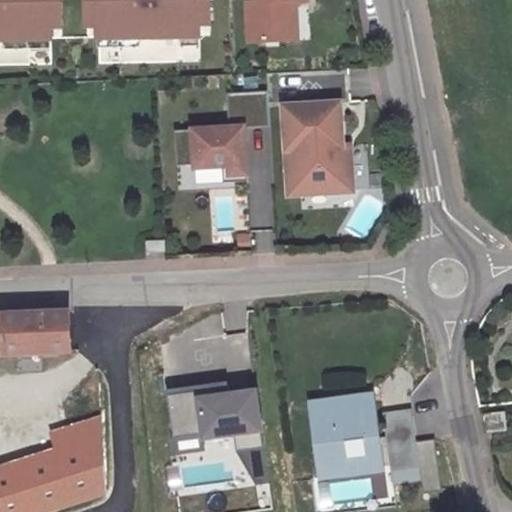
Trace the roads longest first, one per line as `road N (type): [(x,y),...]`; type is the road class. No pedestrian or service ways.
road 1 (residential): [(117,291),(446,278)]
road 2 (residential): [(388,0),(446,278)]
road 3 (unclassified): [(480,511),(446,278)]
road 4 (residential): [(117,291),(124,492),(111,511)]
